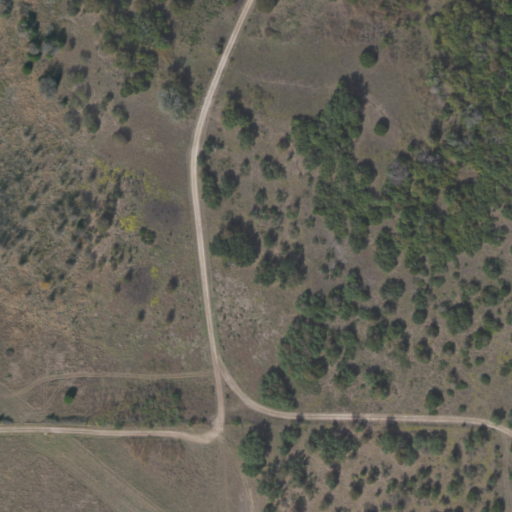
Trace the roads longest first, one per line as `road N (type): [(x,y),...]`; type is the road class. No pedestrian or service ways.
road 1 (residential): [(0,356),(190,242),(190,121),(245,0)]
road 2 (residential): [(244,415),(0,397)]
